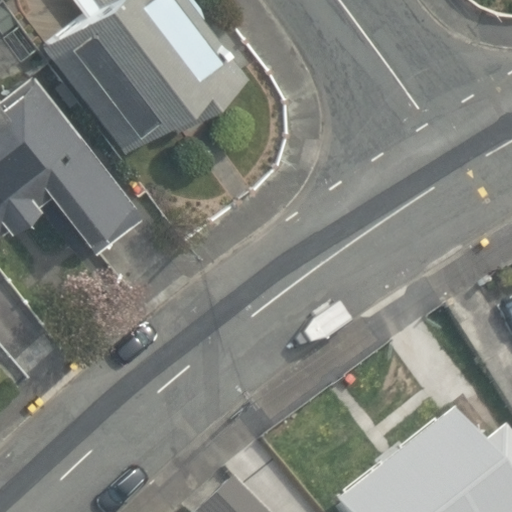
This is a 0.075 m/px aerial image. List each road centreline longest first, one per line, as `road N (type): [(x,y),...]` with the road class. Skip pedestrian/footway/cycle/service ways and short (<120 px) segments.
road 1 (residential): [(31,511),(253,309),(448,164)]
road 2 (residential): [(448,164),(330,0)]
